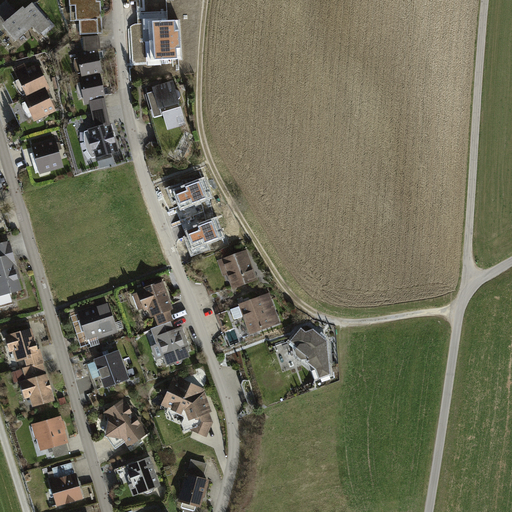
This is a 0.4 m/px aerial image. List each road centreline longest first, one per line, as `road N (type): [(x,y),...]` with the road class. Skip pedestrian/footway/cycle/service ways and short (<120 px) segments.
road 1 (residential): [(222,511),(234,465),(233,420),(138,153),(120,0)]
road 2 (track): [(461,308),(337,321),(303,307),(280,281),(203,137),(207,0)]
road 3 (residential): [(0,134),(108,511)]
road 4 (unclassified): [(467,285),(484,0)]
road 5 (unclassified): [(429,511),(467,285)]
